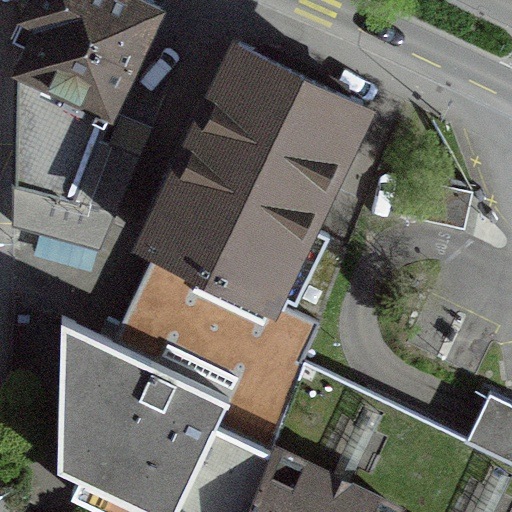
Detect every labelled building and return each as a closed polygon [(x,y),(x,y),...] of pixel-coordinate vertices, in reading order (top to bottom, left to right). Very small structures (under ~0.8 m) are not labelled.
[(157,7),(142,0),(26,0),(9,37),(24,44),(14,67),(11,227),(98,251),(109,225),(126,185),(85,170),(108,112),(157,7)] [(167,192),(144,241),(156,247),(196,266),(279,306),(289,310),(317,323),(346,247),(325,236),(300,224),(359,103),(238,45),(167,192)] [(418,221),(462,231),(470,194),(427,184),(418,221)] [(69,496),(103,511),(243,511),(269,447),(301,364),(317,323),(289,310),(279,306),(196,266),(156,247),(114,333),(110,342),(59,318),(55,465),(77,478),(69,496)] [(511,511),(511,464),(464,441),(301,364),(269,447),(243,511),(511,511)] [(511,406),(486,394),(464,441),(511,464),(511,406)]
